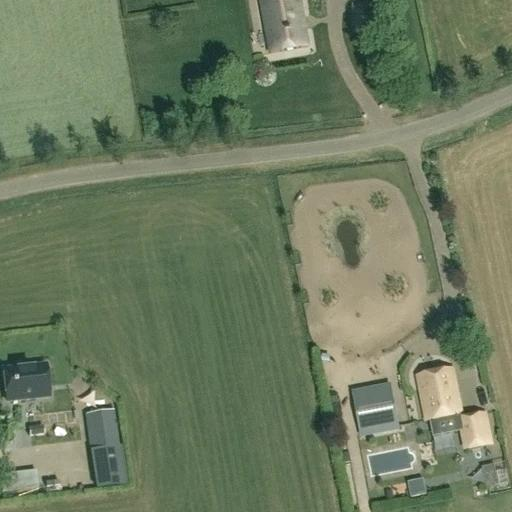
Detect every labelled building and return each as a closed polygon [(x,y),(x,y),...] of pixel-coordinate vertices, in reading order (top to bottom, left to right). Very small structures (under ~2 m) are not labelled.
[(261,0),(271,55),(309,49),(300,0),(261,0)] [(354,34),(380,29),(375,4),(349,8),(354,34)] [(49,398),(45,366),(3,371),(6,403),(11,402),(12,403),(32,401),(32,400),(49,398)] [(460,421),(459,416),(461,416),(452,371),(418,378),(427,423),(452,418),(455,430),(458,432),(462,432),(466,451),(491,446),(485,416),(460,421)] [(390,385),(352,393),(361,440),(399,432),(390,385)] [(119,448),(114,411),(84,416),(90,453),(96,491),(129,486),(124,448),(119,448)] [(44,427),(32,428),(33,436),(45,435),(44,427)] [(0,475),(0,477),(1,494),(34,492),(38,491),(37,481),(37,472),(19,474),(0,475)]
